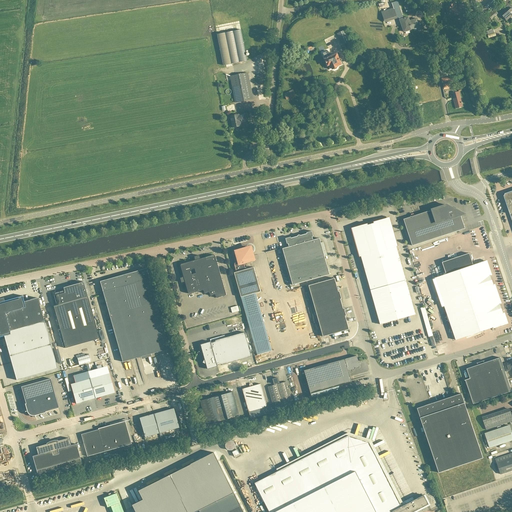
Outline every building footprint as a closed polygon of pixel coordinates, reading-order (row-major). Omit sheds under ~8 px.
[(511,3),(507,0),(501,0),(504,2),(505,2),(508,5),(506,7),(507,9),(500,14),(506,21),(511,15),(511,7),(509,4),(511,3)] [(391,3),(393,8),(394,8),(397,18),(400,21),(403,19),(397,1),(391,3)] [(411,10),(412,12),(413,14),(414,13),(415,14),(419,12),(417,10),(413,4),(404,7),(405,11),(411,10)] [(457,15),(454,4),(448,6),(449,7),(445,8),(446,10),(444,11),(444,12),(445,15),(446,15),(447,15),(448,17),(451,16),(452,17),(457,15)] [(384,23),(397,19),(397,18),(394,8),(393,8),(381,13),(384,23)] [(491,20),(498,15),(494,11),(488,16),(487,16),(483,19),(484,21),(482,23),(484,26),(486,24),(485,23),(486,22),(488,23),(491,20)] [(409,22),(407,18),(403,19),(400,21),(404,33),(419,27),(418,24),(420,24),(419,22),(418,22),(417,19),(409,22)] [(301,27),(295,30),(297,33),(300,40),(306,38),(301,27)] [(246,60),(240,30),(217,35),(223,65),(246,60)] [(345,31),(337,34),(342,46),(350,42),(345,31)] [(301,44),(300,40),(297,33),(291,36),(295,46),(301,44)] [(329,57),(327,52),(322,54),(325,59),(325,60),(324,60),(327,66),(328,66),(329,70),(332,69),(332,70),(334,71),(336,69),(337,68),(337,67),(341,65),(336,55),(332,57),(332,56),(329,57)] [(235,103),(253,100),(247,74),(230,77),(235,103)] [(286,101),(296,97),(293,90),(284,95),(286,101)] [(455,109),(462,107),(458,93),(452,94),(455,109)] [(246,122),(244,115),(238,116),(238,115),(230,117),(231,123),(230,124),(231,127),(232,127),(232,128),(240,127),(240,123),(246,122)] [(511,191),(504,194),(503,197),(511,223),(511,191)] [(464,215),(446,206),(431,210),(432,211),(427,212),(403,220),(412,246),(464,229),(460,216),(464,215)] [(415,315),(405,281),(388,220),(374,224),(375,225),(373,226),(373,224),(369,226),(369,227),(367,228),(367,226),(353,230),(370,291),(380,325),(415,315)] [(289,248),(282,250),(292,286),(329,275),(319,239),(313,241),(312,238),(313,237),(311,232),(306,234),(307,235),(291,239),(290,238),(285,239),(287,245),(288,244),(289,248)] [(235,252),(237,262),(235,263),(234,264),(234,265),(234,266),(236,273),(234,274),(241,298),(260,292),(253,268),(246,270),(246,267),(244,268),(243,264),(255,261),(252,250),(251,250),(251,249),(250,248),(249,248),(249,249),(247,248),(235,252)] [(442,263),(446,275),(434,279),(455,341),(506,323),(485,261),(473,266),(469,254),(442,263)] [(199,256),(194,257),(195,261),(181,265),(180,266),(184,278),(180,279),(181,284),(185,283),(188,294),(189,295),(203,291),(204,294),(209,293),(210,297),(215,295),(216,299),(226,296),(215,256),(214,256),(200,260),(199,256)] [(146,269),(99,282),(122,362),(168,349),(149,279),(146,269)] [(313,303),(340,296),(339,292),(338,292),(334,279),(308,286),(313,303)] [(63,289),(51,293),(54,306),(53,307),(63,342),(91,334),(93,340),(99,339),(83,282),(67,287),(64,288),(63,288),(63,289)] [(57,369),(37,298),(23,302),(22,297),(22,296),(3,302),(3,301),(0,301),(0,337),(4,336),(5,337),(4,338),(16,381),(57,369)] [(255,296),(240,300),(255,357),(269,353),(255,296)] [(341,300),(340,296),(313,303),(318,320),(345,313),(344,309),(343,309),(340,300),(341,300)] [(345,313),(318,320),(323,337),(349,330),(345,317),(346,317),(345,313)] [(251,358),(244,333),(215,341),(215,342),(211,344),(211,342),(202,345),(202,344),(200,347),(206,368),(206,369),(209,370),(209,369),(218,367),(217,366),(221,365),(222,366),(251,358)] [(170,363),(165,363),(165,357),(159,357),(160,377),(170,376),(170,363)] [(304,371),(310,395),(351,383),(348,372),(360,368),(359,366),(360,365),(359,364),(358,363),(356,357),(344,360),(304,371)] [(477,366),(466,370),(469,379),(464,381),(472,405),(511,392),(500,358),(483,364),(483,362),(477,364),(477,366)] [(511,360),(508,362),(509,364),(503,366),(505,373),(511,371),(511,374),(511,360)] [(109,374),(104,375),(102,368),(87,372),(89,379),(95,399),(114,393),(109,374)] [(89,379),(87,372),(73,376),(75,383),(70,385),(76,404),(95,399),(89,379)] [(58,408),(50,379),(21,387),(25,405),(24,405),(26,412),(28,412),(29,413),(32,415),(33,414),(34,416),(45,413),(44,412),(58,408)] [(277,385),(282,404),(291,402),(286,383),(278,385),(277,385)] [(267,408),(260,385),(242,390),(248,413),(267,408)] [(282,404),(277,385),(275,385),(267,388),(273,407),(282,404)] [(232,393),(200,402),(206,426),(239,417),(232,393)] [(461,394),(416,409),(438,474),(483,459),(461,394)] [(173,409),(154,414),(159,434),(178,428),(176,420),(178,419),(177,416),(175,416),(173,409)] [(511,421),(511,419),(509,410),(482,419),(486,431),(511,421)] [(159,434),(154,414),(139,418),(144,438),(159,434)] [(125,422),(125,421),(97,429),(98,430),(81,435),(83,444),(87,457),(131,444),(125,422)] [(508,426),(485,434),(489,449),(509,442),(511,443),(511,441),(511,432),(510,432),(508,426)] [(423,496),(401,507),(369,443),(348,436),(254,484),(268,511),(414,511),(428,505),(423,496)] [(50,442),(47,444),(35,448),(38,455),(32,457),(36,471),(80,459),(76,444),(70,446),(68,439),(57,442),(56,441),(53,441),(50,442)] [(234,449),(235,447),(235,445),(234,443),(232,442),(231,441),(229,441),(227,442),(225,443),(225,445),(225,447),(225,449),(226,450),(228,451),(230,451),(231,451),(233,450),(234,449)] [(196,511),(235,493),(215,452),(153,484),(157,493),(144,500),(149,511),(196,511)] [(511,453),(495,460),(500,475),(511,470),(511,453)]
